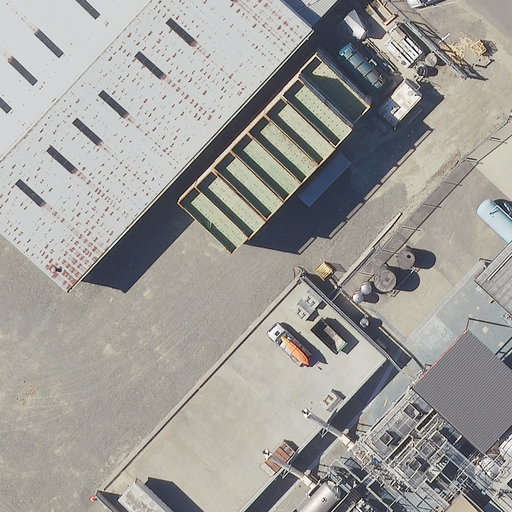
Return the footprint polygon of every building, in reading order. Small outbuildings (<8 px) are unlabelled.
[(0,0),(0,216),(71,283),(339,0),(0,0)] [(356,107),(302,56),(184,183),(238,234),(356,107)] [(511,241),(479,275),(511,305),(511,241)] [(511,426),(511,354),(478,323),(424,381),(495,445),(511,426)] [(500,511),(472,485),(446,511),(500,511)]
